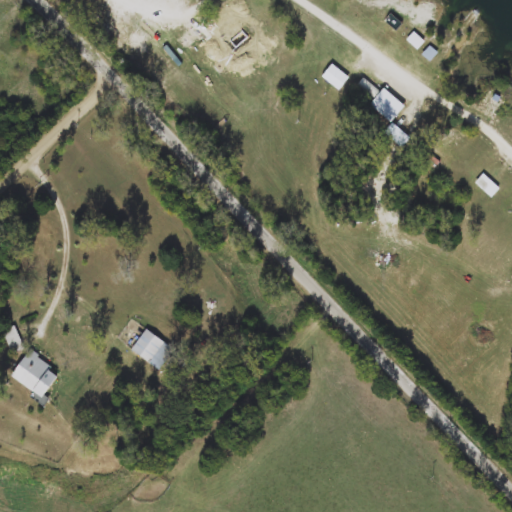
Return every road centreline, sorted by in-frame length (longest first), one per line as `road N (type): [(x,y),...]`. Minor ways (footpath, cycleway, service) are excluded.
road 1 (residential): [(511,486),(40,0)]
road 2 (residential): [(30,156),(69,231),(48,329),(101,390)]
road 3 (residential): [(0,184),(114,76)]
